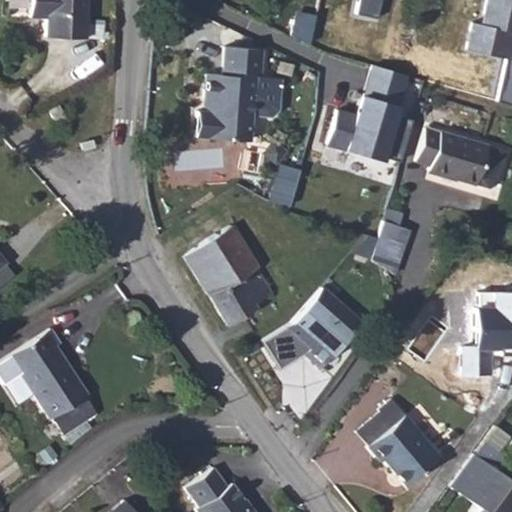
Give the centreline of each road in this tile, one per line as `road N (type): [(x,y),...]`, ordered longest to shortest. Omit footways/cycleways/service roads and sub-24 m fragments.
road 1 (unknown): [(282,455),(386,328),(422,174)]
road 2 (residential): [(17,511),(131,424),(235,432),(260,426)]
road 3 (residential): [(140,250),(260,426)]
road 4 (residential): [(132,0),(125,212)]
road 5 (residential): [(0,107),(71,184),(125,212)]
road 6 (residential): [(140,250),(0,330)]
